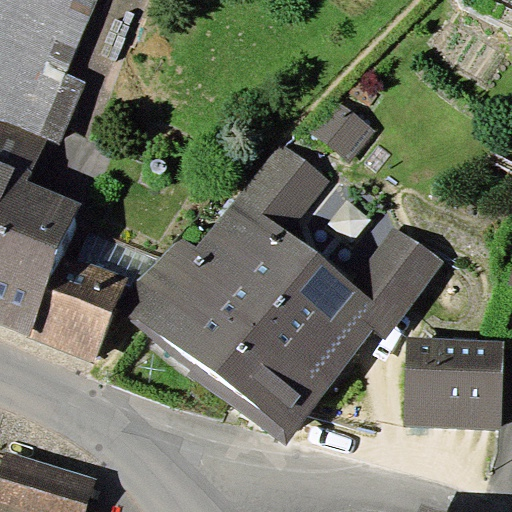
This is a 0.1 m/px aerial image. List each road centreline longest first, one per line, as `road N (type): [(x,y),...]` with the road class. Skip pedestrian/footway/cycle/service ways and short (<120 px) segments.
road 1 (residential): [(489,511),(460,499),(127,431)]
road 2 (tertiary): [(127,431),(0,367)]
